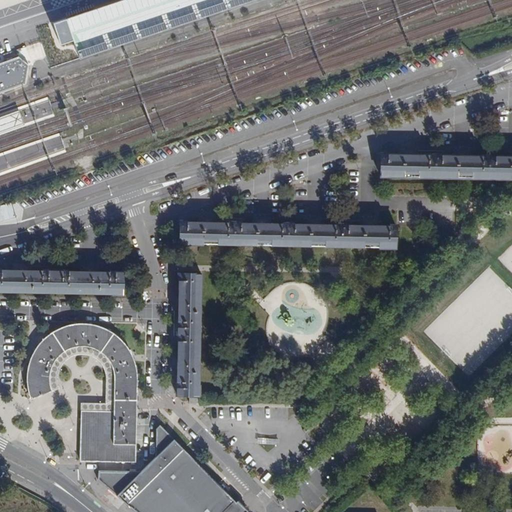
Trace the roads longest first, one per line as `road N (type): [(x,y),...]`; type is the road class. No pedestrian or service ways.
road 1 (tertiary): [(132,195),(511,66)]
road 2 (residential): [(511,95),(140,225)]
road 3 (tertiary): [(0,238),(132,195)]
road 4 (unknown): [(298,406),(177,409)]
